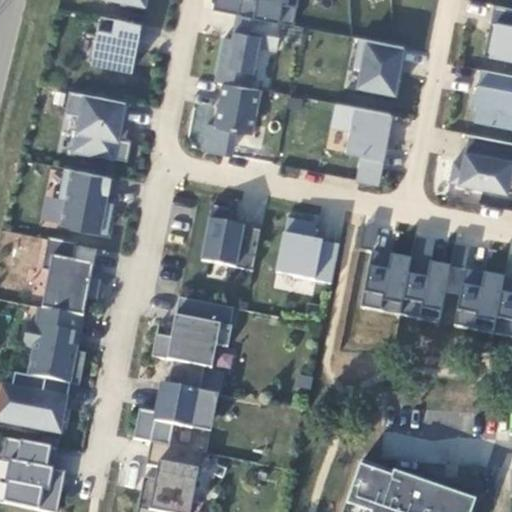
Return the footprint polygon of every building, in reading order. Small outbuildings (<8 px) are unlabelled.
[(257,17),(281,21),(294,23),(298,0),(217,0),(215,8),(237,13),(257,17)] [(511,7),(493,4),(483,53),(511,58),(511,7)] [(223,81),(250,86),(258,44),(276,48),(281,21),(257,17),(237,13),(232,37),(224,36),(215,79),(223,81)] [(100,15),(91,62),(131,70),(141,23),(100,15)] [(403,45),(358,36),(353,65),(360,66),(357,85),(394,92),(403,45)] [(511,74),(480,68),(474,103),(476,103),(473,119),(511,126),(511,74)] [(250,132),(258,87),(250,86),(223,81),(215,125),(250,132)] [(69,89),(64,111),(79,114),(72,149),(126,159),(130,140),(118,137),(125,101),(69,89)] [(390,112),(335,102),(330,124),(349,127),(345,150),(360,153),(355,178),(377,182),(390,112)] [(511,141),(468,133),(462,161),(453,159),(449,180),(507,191),(511,163),(511,141)] [(111,175),(64,166),(58,196),(65,197),(60,223),(107,232),(111,209),(104,208),(106,200),(111,175)] [(113,201),(106,200),(104,208),(111,209),(113,201)] [(201,260),(253,270),(261,228),(231,223),(234,208),(212,204),(201,260)] [(339,244),(313,239),(316,224),(286,218),(276,272),(331,283),(339,244)] [(83,316),(87,297),(96,299),(100,280),(90,278),(93,264),(73,260),(77,243),(48,237),(41,269),(49,270),(41,308),(83,316)] [(361,309),(400,316),(409,272),(412,259),(373,252),(361,309)] [(441,324),(446,294),(451,265),(451,264),(430,260),(427,275),(409,272),(400,316),(441,324)] [(494,334),(506,275),(451,265),(446,294),(459,297),(453,327),(494,334)] [(511,337),(511,275),(506,275),(494,334),(511,337)] [(200,389),(204,366),(212,367),(216,344),(228,346),(232,326),(230,325),(234,307),(179,296),(171,336),(156,333),(151,356),(172,360),(168,383),(200,389)] [(77,333),(80,334),(83,316),(41,308),(38,307),(35,324),(27,322),(23,344),(33,346),(28,374),(46,378),(79,384),(86,352),(76,351),(77,345),(75,345),(77,333)] [(214,365),(231,367),(233,352),(216,351),(214,365)] [(14,372),(11,386),(2,385),(0,393),(0,420),(60,433),(67,397),(43,393),(46,378),(28,374),(14,372)] [(156,412),(139,408),(133,438),(150,441),(169,445),(173,424),(192,428),(200,389),(168,383),(162,382),(156,412)] [(53,468),(57,447),(6,437),(2,459),(9,460),(5,481),(8,481),(4,502),(53,511),(57,511),(64,477),(52,475),(53,468)] [(189,511),(202,451),(169,445),(150,441),(146,464),(157,466),(155,478),(143,476),(136,511),(189,511)] [(395,471),(361,460),(342,511),(470,511),(475,499),(441,488),(435,505),(427,502),(433,485),(418,480),(420,473),(395,471)] [(52,475),(64,477),(65,470),(53,468),(52,475)] [(441,488),(433,485),(427,502),(435,505),(441,488)]
